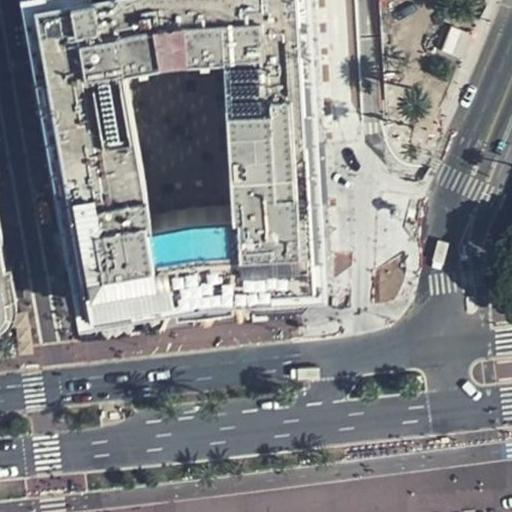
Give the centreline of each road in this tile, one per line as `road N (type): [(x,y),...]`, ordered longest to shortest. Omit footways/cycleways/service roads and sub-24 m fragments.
road 1 (unknown): [(199,282),(253,269),(272,250),(275,98),(264,63),(251,53),(172,58)]
road 2 (residential): [(58,389),(0,53)]
road 3 (primary): [(350,354),(58,389)]
road 4 (unknown): [(81,68),(119,271),(141,285),(199,282)]
road 5 (primary): [(0,459),(283,428)]
road 6 (unknown): [(172,58),(199,282)]
road 7 (primary): [(283,428),(481,407)]
road 8 (residential): [(351,178),(342,0)]
road 9 (primary): [(511,42),(447,195)]
road 10 (primary): [(447,195),(450,343)]
